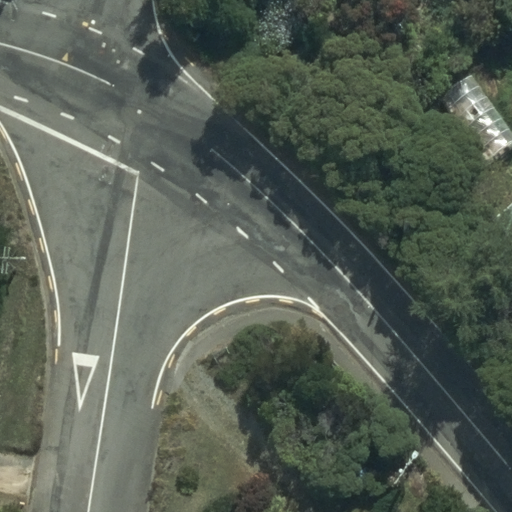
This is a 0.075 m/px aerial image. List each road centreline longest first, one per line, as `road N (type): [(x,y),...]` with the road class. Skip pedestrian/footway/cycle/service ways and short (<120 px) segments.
road 1 (tertiary): [(129,94),(188,131),(282,211),(511,474)]
road 2 (residential): [(129,94),(135,184),(88,511)]
road 3 (tertiary): [(0,41),(129,94)]
